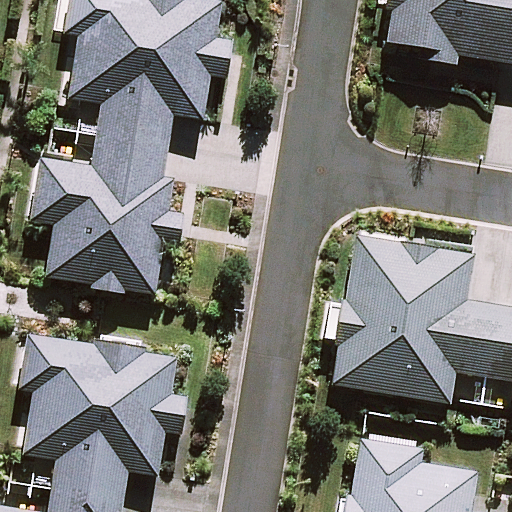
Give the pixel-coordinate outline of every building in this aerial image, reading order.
[(218,3),(194,0),(76,0),(72,30),(85,32),(75,99),(106,103),(96,169),(46,161),(37,221),(60,224),(52,278),(159,294),(175,183),(158,180),(167,116),(200,121),(207,78),(224,81),(230,42),(213,39),(218,3)] [(511,0),(396,0),(390,44),(416,48),(414,59),(457,65),(459,54),(511,62),(511,0)] [(358,245),(337,383),(451,400),(455,370),(511,378),(511,400),(511,401),(511,312),(465,305),(472,263),(358,245)] [(170,397),(174,364),(29,342),(21,390),(38,392),(28,459),(60,464),(53,511),(48,511),(0,504),(0,511),(118,511),(124,471),(158,476),(165,429),(180,431),(185,399),(170,397)] [(423,450),(364,441),(352,511),(468,511),(474,476),(420,468),(423,450)]
